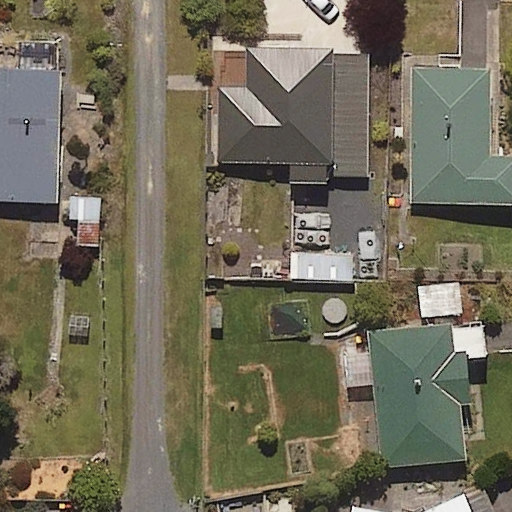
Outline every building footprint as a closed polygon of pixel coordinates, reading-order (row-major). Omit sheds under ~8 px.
[(0,200),(58,201),(59,44),(0,42),(0,200)] [(368,177),(369,51),(217,49),(216,163),(295,164),(295,176),(368,177)] [(511,156),(492,157),(491,67),(410,68),(412,205),(511,203),(511,156)] [(100,245),(98,196),(69,198),(72,247),(100,245)] [(352,281),(352,252),(291,253),(291,282),(352,281)] [(484,358),(483,326),(372,331),(378,466),(465,462),(460,360),(484,358)] [(493,511),(481,485),(424,511),(385,511),(353,507),(351,511),(493,511)]
